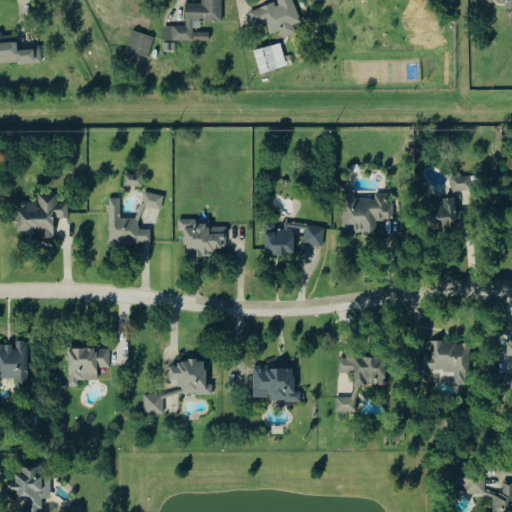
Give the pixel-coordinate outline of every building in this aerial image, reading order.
[(250,12),(255,27),(267,23),(271,35),(282,31),(284,38),(297,33),(295,25),(302,23),(294,0),(277,0),(276,0),(277,3),(250,12)] [(126,50),(132,32),(153,39),(147,57),(126,50)] [(194,33),(209,33),(209,42),(193,42),(194,33)] [(0,64),(42,63),(41,48),(18,49),(17,41),(3,42),(3,35),(0,34),(0,64)] [(253,51),(279,44),(286,67),(260,74),(253,51)] [(474,189),(472,174),(452,177),(454,192),(474,189)] [(143,175),(142,187),(124,186),(125,175),(143,175)] [(344,229),(377,229),(377,219),(394,218),(394,203),(388,203),(388,193),(375,193),(375,197),(356,197),(356,190),(343,190),(344,229)] [(165,195),(145,191),(143,205),(162,209),(165,195)] [(19,230),(40,230),(40,237),(55,237),(55,217),(69,217),(69,203),(59,203),(59,193),(39,193),(39,201),(18,201),(19,230)] [(436,224),(462,223),(460,195),(443,197),(444,200),(434,201),(436,224)] [(121,197),(110,197),(109,243),(152,243),(152,229),(140,229),(140,218),(121,218),(121,197)] [(227,226),(206,226),(206,222),(196,222),(196,218),(179,218),(179,231),(186,231),(186,255),(212,255),(212,247),(227,247),(227,226)] [(266,252),(295,253),(295,229),(276,229),(276,224),(266,224),(266,252)] [(324,245),(325,226),(306,226),(305,245),(324,245)] [(0,378),(29,378),(29,340),(16,340),(16,344),(0,343),(0,378)] [(424,369),(455,370),(455,384),(468,384),(470,341),(432,341),(432,355),(424,354),(424,369)] [(69,347),(70,386),(80,385),(80,380),(98,379),(98,367),(111,367),(110,348),(101,349),(101,346),(69,347)] [(340,372),(355,372),(355,385),(375,385),(375,376),(386,376),(386,356),(340,356),(340,372)] [(214,393),(214,383),(207,383),(206,359),(178,359),(178,365),(170,365),(170,378),(180,378),(181,393),(214,393)] [(255,396),(271,396),(271,401),(302,401),(302,391),(295,391),(295,367),(255,367),(255,396)] [(165,413),(164,394),(145,394),(145,414),(165,413)] [(337,413),(353,414),(353,397),(337,397),(337,413)] [(30,499),(29,511),(43,511),(43,497),(52,497),(52,475),(42,475),(42,466),(22,466),(22,473),(14,473),(13,491),(17,491),(17,499),(30,499)] [(457,468),(456,489),(465,489),(465,493),(486,494),(487,469),(457,468)] [(494,492),(493,511),(511,511),(511,479),(503,479),(503,492),(494,492)]
